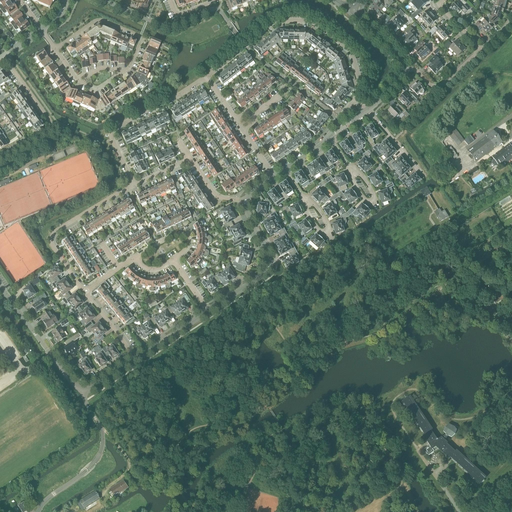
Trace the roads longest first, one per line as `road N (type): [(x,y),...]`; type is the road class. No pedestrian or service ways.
road 1 (residential): [(208,77),(270,23),(311,22),(353,55),(354,102)]
road 2 (residential): [(135,183),(114,130),(208,77)]
road 3 (residential): [(86,291),(52,238),(135,183)]
road 4 (residential): [(209,312),(270,264),(246,202)]
road 5 (residential): [(81,395),(0,286)]
road 6 (residential): [(54,48),(77,80),(96,89),(128,68),(138,46)]
